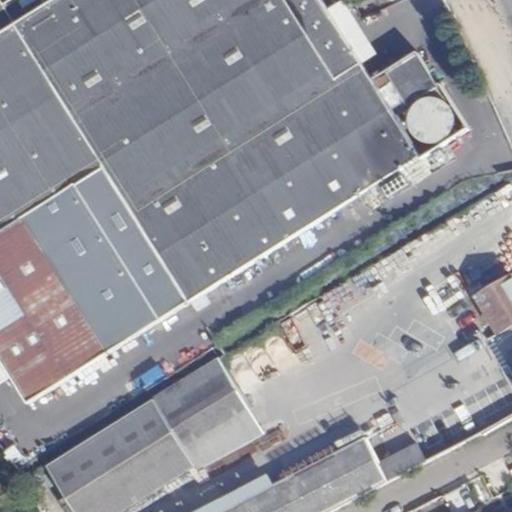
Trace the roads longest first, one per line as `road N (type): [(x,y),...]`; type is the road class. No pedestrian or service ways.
road 1 (unknown): [(482,150),(86,406),(20,421),(0,403)]
road 2 (unknown): [(424,0),(415,21),(482,150)]
road 3 (residential): [(373,511),(511,441)]
